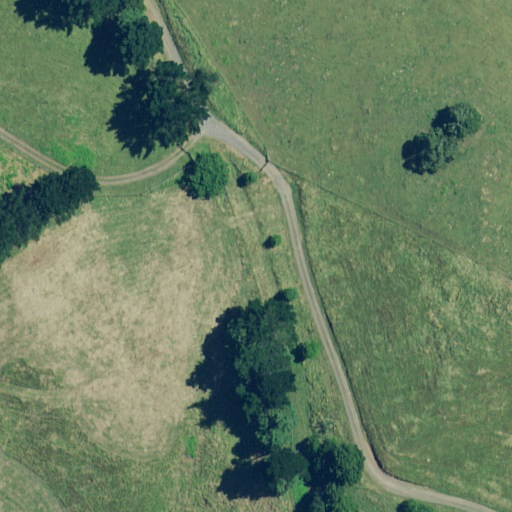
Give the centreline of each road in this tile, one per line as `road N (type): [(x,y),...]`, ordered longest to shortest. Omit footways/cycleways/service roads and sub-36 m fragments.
road 1 (track): [(239,174),(286,198),(366,490),(458,511)]
road 2 (track): [(121,0),(189,120),(239,174)]
